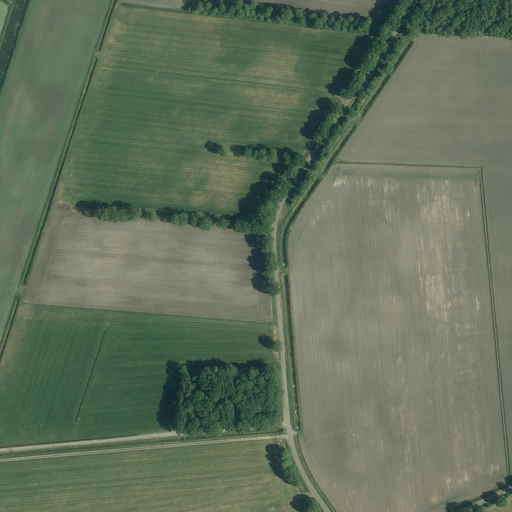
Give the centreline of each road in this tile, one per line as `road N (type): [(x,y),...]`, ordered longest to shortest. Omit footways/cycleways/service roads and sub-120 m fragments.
road 1 (unclassified): [(329,511),(289,436),(273,235),(286,193),(416,0)]
road 2 (track): [(0,461),(289,436)]
